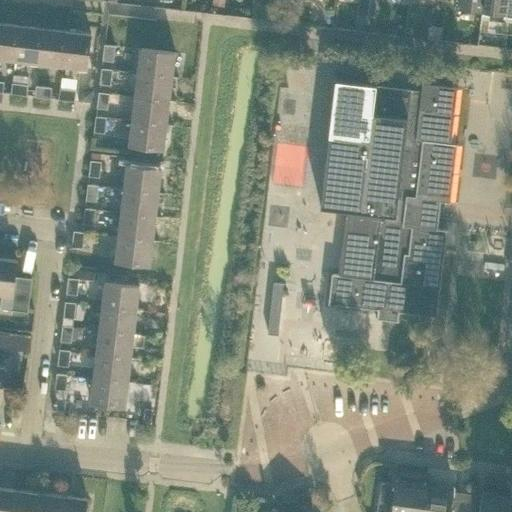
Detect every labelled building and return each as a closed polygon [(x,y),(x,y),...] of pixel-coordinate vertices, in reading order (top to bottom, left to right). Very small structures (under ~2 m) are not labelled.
[(459,0),(458,8),(482,11),(483,0),(459,0)] [(483,0),(482,11),(505,14),(507,0),(483,0)] [(107,25),(122,27),(124,16),(108,14),(107,25)] [(358,15),(356,23),(368,25),(369,16),(358,15)] [(19,25),(0,22),(0,57),(15,60),(19,25)] [(19,25),(15,60),(38,63),(43,28),(19,25)] [(66,31),(43,28),(38,63),(62,66),(66,31)] [(66,31),(62,66),(87,69),(91,34),(66,31)] [(113,61),(115,46),(104,44),(102,60),(113,61)] [(175,53),(140,48),(138,73),(172,77),(175,53)] [(110,85),(111,85),(112,70),(102,68),(100,84),(110,85)] [(170,101),(172,77),(138,73),(135,97),(170,101)] [(346,211),(339,275),(333,275),(329,303),(335,304),(377,309),(375,319),(398,321),(399,311),(437,316),(447,230),(436,228),(439,201),(450,202),(457,144),(451,143),(458,87),(422,83),(421,92),(411,91),(411,89),(335,80),(320,207),(346,211)] [(12,83),(11,93),(26,95),(28,85),(12,83)] [(35,96),(50,98),(52,88),(36,86),(35,96)] [(58,99),(74,101),(75,91),(60,89),(58,99)] [(97,108),(107,109),(109,93),(99,92),(97,108)] [(170,101),(135,97),(132,120),(167,125),(170,101)] [(96,116),(94,132),(104,133),(106,117),(96,116)] [(164,149),(167,125),(132,120),(130,137),(129,145),(164,149)] [(307,182),(310,142),(281,140),(279,180),(307,182)] [(88,176),(99,177),(101,161),(90,160),(88,176)] [(158,193),(162,169),(126,165),(124,189),(158,193)] [(87,184),(86,200),(96,201),(98,185),(87,184)] [(156,217),(158,193),(124,189),(121,213),(156,217)] [(85,208),(83,223),(94,225),(95,209),(85,208)] [(156,217),(121,213),(118,236),(153,241),(156,217)] [(72,247),(82,248),(84,232),(74,231),(72,247)] [(150,265),(153,241),(118,236),(115,261),(150,265)] [(0,294),(2,295),(0,309),(28,312),(32,279),(15,277),(17,260),(0,258),(0,294)] [(79,279),(78,280),(94,282),(95,273),(69,270),(68,277),(79,279)] [(68,277),(66,293),(77,295),(78,280),(79,279),(68,277)] [(102,306),(137,311),(140,286),(105,282),(102,306)] [(267,333),(278,334),(283,283),(273,282),(267,333)] [(65,301),(63,317),(74,319),(76,303),(65,301)] [(99,330),(134,334),(137,311),(102,306),(99,330)] [(62,325),(60,341),(71,342),(73,326),(62,325)] [(96,354),(131,358),(134,334),(99,330),(96,354)] [(30,336),(16,334),(14,350),(28,352),(30,336)] [(59,349),(57,365),(68,366),(70,350),(59,349)] [(93,377),(128,382),(131,358),(96,354),(93,377)] [(56,373),(54,389),(65,390),(67,374),(56,373)] [(93,377),(90,402),(125,406),(128,382),(93,377)] [(420,511),(424,483),(396,480),(395,484),(381,482),(377,511),(420,511)] [(454,487),(424,483),(420,511),(464,511),(467,493),(453,491),(454,487)] [(12,511),(15,489),(0,487),(0,511),(12,511)] [(36,511),(39,492),(15,489),(12,511),(36,511)] [(464,511),(509,511),(511,494),(482,491),(481,495),(467,493),(464,511)] [(60,511),(63,495),(39,492),(36,511),(60,511)] [(85,511),(87,498),(63,495),(60,511),(85,511)]
